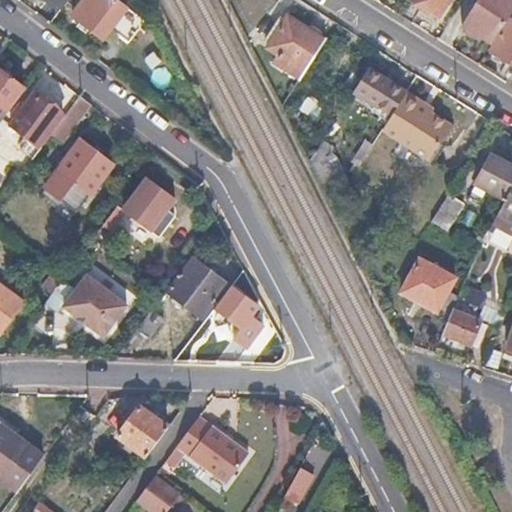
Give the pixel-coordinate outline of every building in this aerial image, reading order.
[(69,0),(52,0),(63,8),(69,0)] [(148,17),(124,0),(86,0),(74,16),(104,40),(115,26),(131,37),(148,17)] [(415,0),(439,15),(448,0),(415,0)] [(511,12),(511,0),(472,0),(459,22),(461,23),(462,29),(473,36),(478,34),(492,43),(511,12)] [(326,41),(288,17),(267,49),(279,57),(275,64),(300,81),(326,41)] [(511,20),(510,19),(490,49),(511,62),(511,20)] [(0,119),(31,79),(3,58),(0,62),(0,119)] [(389,121),(407,92),(369,69),(359,85),(371,93),(367,99),(375,105),(372,110),(389,121)] [(371,93),(359,85),(355,92),(367,99),(371,93)] [(425,101),(408,90),(407,92),(389,121),(384,129),(431,158),(453,124),(431,110),(423,105),(425,101)] [(21,105),(14,114),(19,117),(13,125),(40,144),(64,112),(38,93),(26,109),(21,105)] [(93,103),(83,95),(55,133),(66,141),(93,103)] [(425,101),(423,105),(431,110),(434,106),(425,101)] [(116,162),(84,138),(55,177),(70,188),(75,181),(92,194),(116,162)] [(320,147),(311,161),(335,207),(344,193),(320,147)] [(369,153),(360,147),(352,161),(361,166),(369,153)] [(500,164),(489,158),(476,185),(504,199),(511,183),(511,164),(502,160),(500,164)] [(149,176),(125,207),(127,209),(160,236),(178,214),(169,207),(176,197),(149,176)] [(511,188),(499,213),(511,220),(511,188)] [(465,201),(450,191),(432,220),(447,229),(465,201)] [(120,203),(105,223),(112,229),(127,209),(125,207),(120,203)] [(112,229),(105,223),(97,234),(104,239),(112,229)] [(229,283),(196,257),(169,289),(203,316),(229,283)] [(455,276),(420,257),(402,292),(438,311),(455,276)] [(39,273),(32,282),(46,292),(53,283),(39,273)] [(103,334),(127,304),(87,273),(63,304),(83,319),(103,334)] [(233,286),(217,306),(234,320),(252,335),(266,317),(257,309),(258,307),(233,286)] [(0,290),(0,332),(20,306),(0,290)] [(164,316),(154,308),(137,328),(147,336),(164,316)] [(482,323),(455,312),(446,335),(473,345),(482,323)] [(153,416),(138,406),(116,435),(146,457),(168,427),(153,416)] [(174,465),(185,451),(226,482),(248,452),(199,415),(166,459),(174,465)] [(22,439),(1,424),(0,425),(0,477),(17,490),(43,455),(22,439)] [(299,502),(315,473),(302,466),(286,495),(299,502)] [(163,511),(176,495),(152,478),(134,502),(146,511),(163,511)] [(31,511),(57,511),(41,500),(33,510),(31,511)]
